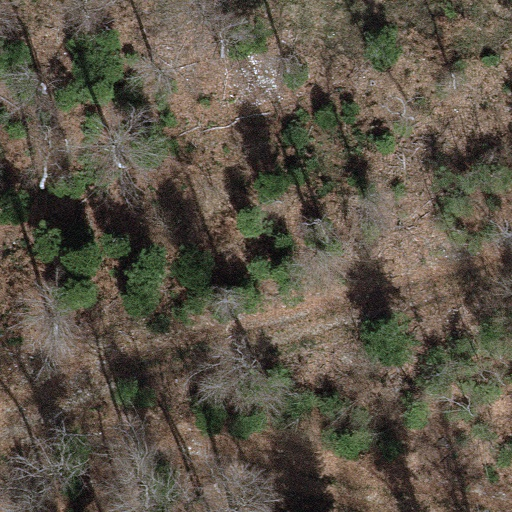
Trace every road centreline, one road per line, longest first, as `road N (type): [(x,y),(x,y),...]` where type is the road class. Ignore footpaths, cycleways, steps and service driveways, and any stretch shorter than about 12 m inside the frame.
road 1 (track): [(511,262),(0,426)]
road 2 (track): [(8,424),(463,511)]
